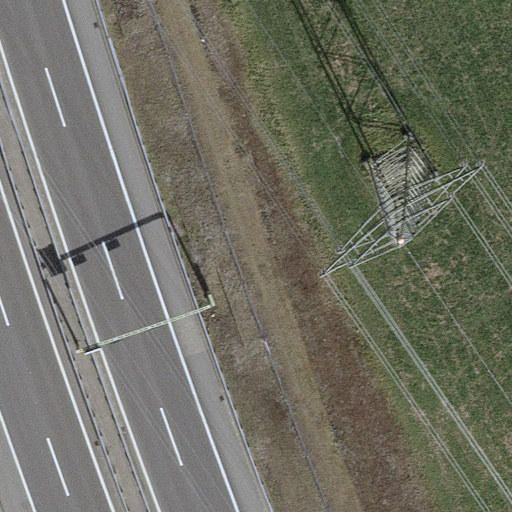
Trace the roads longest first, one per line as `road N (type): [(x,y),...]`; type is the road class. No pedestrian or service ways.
road 1 (track): [(377,511),(194,66),(177,0)]
road 2 (motorway): [(200,511),(23,0)]
road 3 (motorway): [(0,305),(73,511)]
